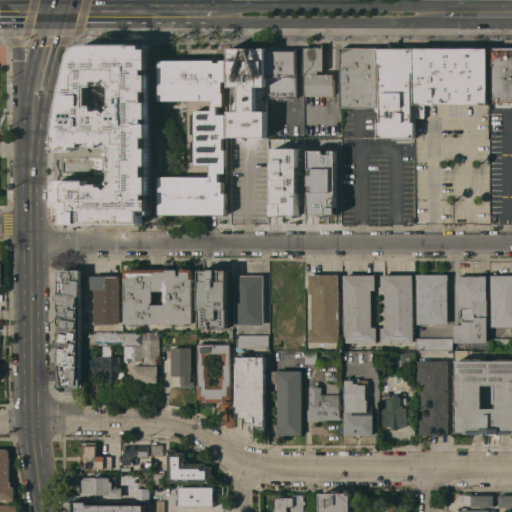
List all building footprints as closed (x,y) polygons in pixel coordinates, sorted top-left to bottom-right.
[(131,44),(104,45),(105,58),(104,58),(104,73),(124,73),(124,82),(148,82),(148,57),(131,57),(131,44)] [(77,48),(113,48),(113,70),(113,92),(113,120),(77,120),(77,48)] [(341,48),(378,49),(378,63),(377,109),(340,108),(341,48)] [(414,49),(488,48),(488,104),(414,104),(414,49)] [(511,48),(492,49),(492,100),(511,100),(511,48)] [(230,49),(267,49),(267,51),(266,98),(267,137),(230,137),(230,111),(242,111),(242,86),(230,86),(230,49)] [(306,49),(305,94),(334,94),(334,74),(317,73),(317,70),(323,70),(323,49),(306,49)] [(378,49),(414,49),(414,104),(414,138),(377,138),(377,122),(380,122),(380,63),(378,63),(378,49)] [(267,51),(296,51),(295,98),(266,98),(267,51)] [(159,60),(228,59),(228,106),(221,106),(221,113),(227,113),(227,139),(224,139),(224,149),(227,149),(228,181),(225,181),(225,193),(227,193),(227,214),(162,214),(161,177),(210,177),(210,166),(195,166),(194,109),(212,109),(212,99),(160,100),(159,60)] [(113,70),(152,70),(152,95),(141,95),(141,100),(136,100),(136,110),(117,110),(117,92),(113,92),(113,70)] [(121,143),(118,143),(118,145),(117,145),(118,147),(113,147),(113,137),(121,137),(121,143)] [(271,148),(298,147),(298,215),(272,215),(272,171),(274,171),(274,163),(271,163),(271,148)] [(308,150),(323,150),(323,154),(330,154),(330,150),(335,150),(336,206),(335,207),(335,213),(326,214),(308,215),(308,174),(312,174),(312,168),(308,169),(308,150)] [(205,270),(205,269),(206,268),(207,268),(208,268),(209,269),(209,270),(211,270),(211,269),(217,269),(217,270),(222,269),(222,270),(229,270),(229,286),(230,286),(230,289),(229,289),(229,309),(229,328),(225,328),(225,329),(224,329),(222,329),(221,329),(220,328),(214,328),(214,330),(210,330),(210,328),(209,328),(209,329),(208,330),(206,330),(204,328),(201,328),(201,309),(200,286),(201,286),(201,270),(205,270)] [(82,387),(78,387),(58,387),(58,269),(65,269),(65,270),(81,270),(82,387)] [(131,323),(126,323),(125,269),(169,269),(169,270),(179,269),(194,269),(194,323),(187,323),(187,325),(178,325),(178,323),(146,323),(146,325),(131,325),(131,323)] [(310,343),(309,329),(313,329),(313,293),(310,293),(310,274),(339,274),(340,342),(310,343)] [(344,343),(344,275),(376,274),(376,289),(372,289),(372,327),(377,327),(377,342),(344,343)] [(448,324),(417,324),(417,274),(448,274),(448,324)] [(121,323),(95,323),(95,290),(94,290),(94,289),(91,289),(91,275),(109,275),(109,276),(121,276),(121,323)] [(265,325),(235,325),(235,275),(265,275),(265,325)] [(381,343),(381,328),(386,328),(386,290),(382,290),(382,275),(413,275),(414,342),(381,343)] [(488,343),(455,343),(455,324),(459,324),(459,293),(458,293),(458,275),(488,275),(488,343)] [(511,326),(492,326),(492,275),(511,275),(511,326)] [(123,344),(97,344),(97,346),(86,346),(86,333),(90,333),(90,332),(97,332),(97,333),(123,332),(123,344)] [(159,332),(159,357),(158,357),(158,379),(158,382),(151,382),(151,386),(141,386),(141,382),(133,382),(133,365),(143,365),(143,362),(144,362),(144,357),(143,357),(143,361),(124,361),(124,344),(123,344),(123,332),(159,332)] [(269,347),(237,347),(237,335),(269,335),(269,347)] [(453,352),(448,352),(448,350),(417,350),(417,338),(453,338),(453,352)] [(511,351),(490,351),(490,338),(511,338),(511,351)] [(203,399),(199,399),(199,386),(200,386),(199,344),(231,344),(231,386),(232,386),(232,399),(228,399),(228,402),(203,402),(203,399)] [(124,368),(124,376),(119,376),(119,383),(108,384),(108,376),(93,376),(93,356),(103,356),(103,345),(112,345),(112,356),(121,356),(121,364),(119,364),(119,367),(124,368)] [(181,387),(181,383),(181,376),(175,376),(175,375),(172,375),(172,347),(187,347),(187,346),(192,346),(192,372),(195,372),(195,387),(181,387)] [(305,363),(305,351),(316,351),(316,363),(305,363)] [(395,365),(395,352),(415,352),(415,365),(395,365)] [(259,428),(258,428),(258,427),(257,425),(253,425),(253,422),(247,422),(247,418),(242,418),(241,416),(241,413),(238,413),(237,357),(240,357),(240,354),(244,354),(244,357),(259,357),(259,354),(264,354),(264,357),(266,357),(266,428),(259,428)] [(511,434),(469,434),(469,432),(458,432),(457,361),(467,361),(467,359),(483,359),(483,360),(499,360),(499,359),(511,358),(511,434)] [(449,435),(421,435),(421,419),(424,419),(424,410),(423,410),(423,381),(418,381),(418,361),(449,361),(449,435)] [(277,435),(277,425),(276,425),(276,423),(277,423),(277,413),(279,413),(279,405),(277,405),(277,400),(279,400),(279,392),(277,392),(277,383),(274,383),(273,380),(273,371),(302,371),(303,434),(277,435)] [(345,435),(345,412),(346,412),(346,398),(344,398),(344,393),(346,393),(346,390),(344,390),(344,385),(346,385),(346,381),(357,380),(357,378),(360,378),(360,380),(368,380),(368,411),(373,411),(374,435),(345,435)] [(328,419),(328,420),(319,420),(319,421),(309,421),(308,409),(311,409),(310,387),(314,387),(314,385),(319,385),(319,387),(322,387),(323,395),(327,395),(327,384),(340,384),(340,394),(340,410),(341,410),(341,419),(328,419)] [(400,426),(400,429),(392,429),(392,426),(384,426),(384,419),(383,419),(383,404),(384,404),(384,392),(390,392),(390,396),(393,396),(393,394),(400,394),(400,397),(402,397),(407,397),(407,407),(408,407),(408,426),(400,426)] [(227,428),(227,425),(221,424),(220,403),(234,403),(234,428),(227,428)] [(112,468),(82,468),(82,442),(96,442),(96,444),(98,444),(98,447),(97,447),(97,456),(112,456),(112,468)] [(139,456),(139,465),(123,465),(123,458),(125,458),(125,455),(124,455),(124,453),(123,453),(123,450),(125,450),(125,445),(149,445),(149,456),(139,456)] [(151,455),(151,445),(163,445),(163,455),(151,455)] [(0,449),(7,449),(8,449),(9,450),(10,451),(10,457),(11,481),(12,481),(12,485),(13,486),(14,486),(15,487),(15,489),(15,498),(0,498),(0,449)] [(168,482),(169,449),(177,449),(177,452),(186,452),(186,459),(188,459),(189,460),(189,461),(190,463),(206,463),(206,466),(212,466),(212,475),(214,475),(214,483),(168,482)] [(154,472),(165,472),(166,483),(154,484),(154,472)] [(122,498),(108,497),(108,496),(91,495),(91,502),(81,501),(81,490),(81,477),(96,478),(96,474),(103,474),(103,475),(105,475),(104,477),(112,478),(112,476),(118,476),(117,487),(123,488),(122,498)] [(214,506),(180,506),(180,505),(177,505),(177,499),(180,499),(180,494),(177,494),(177,488),(180,488),(180,487),(214,487),(214,506)] [(150,502),(137,502),(137,488),(150,488),(150,502)] [(322,511),(322,493),(335,493),(335,491),(340,491),(340,493),(352,493),(352,511),(322,511)] [(396,492),(397,503),(377,504),(376,493),(387,493),(396,492)] [(281,498),(281,497),(294,497),(294,495),(304,495),(304,501),(306,501),(306,504),(304,504),(304,511),(292,511),(291,509),(291,507),(288,506),(288,511),(277,511),(277,498),(281,498)] [(494,506),(486,506),(486,508),(481,508),(482,506),(472,506),(472,495),(494,495),(494,506)] [(511,509),(508,509),(508,507),(499,507),(500,495),(511,495),(511,509)] [(153,511),(153,501),(164,501),(164,511),(153,511)] [(69,511),(70,502),(88,502),(88,505),(146,505),(145,511),(69,511)]
